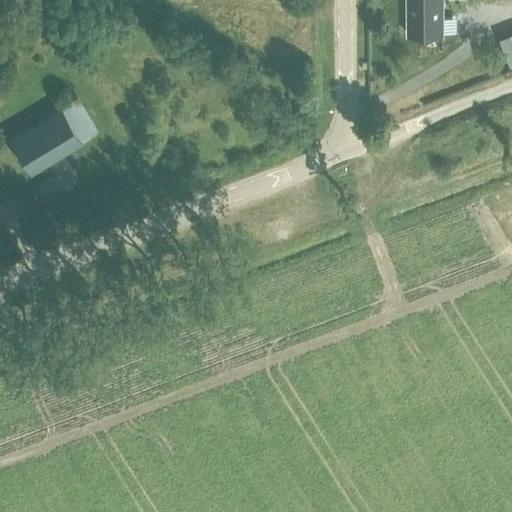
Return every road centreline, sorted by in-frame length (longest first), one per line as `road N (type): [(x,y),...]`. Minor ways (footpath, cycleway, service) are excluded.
road 1 (unclassified): [(0,283),(344,152)]
road 2 (unclassified): [(344,152),(511,89)]
road 3 (unclassified): [(344,152),(345,0)]
